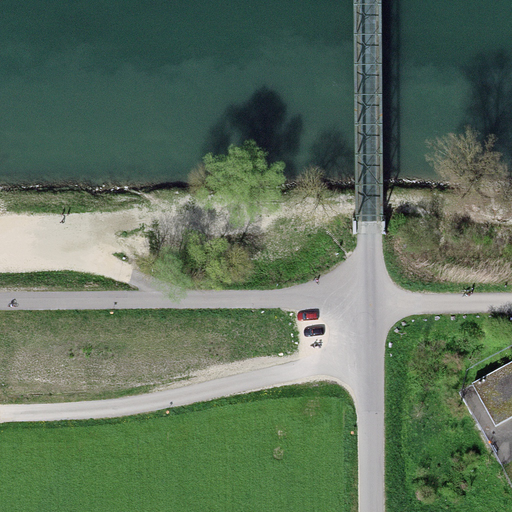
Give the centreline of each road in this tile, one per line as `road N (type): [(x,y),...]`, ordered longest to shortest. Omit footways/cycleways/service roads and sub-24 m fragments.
road 1 (track): [(0,412),(156,399),(371,354)]
road 2 (unclassified): [(368,305),(0,300)]
road 3 (unclassified): [(368,305),(366,0)]
road 4 (unclassified): [(370,511),(368,305)]
road 5 (unclassified): [(511,303),(368,305)]
